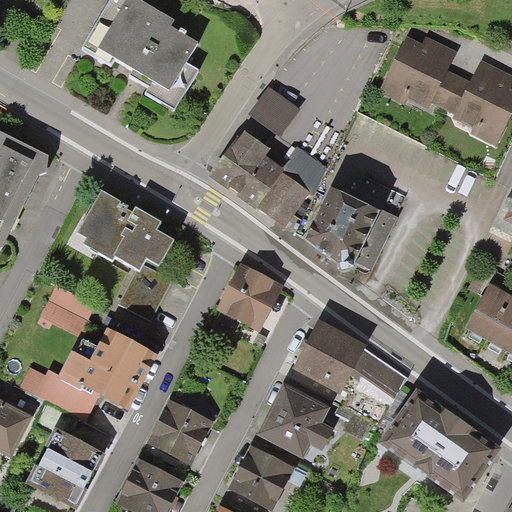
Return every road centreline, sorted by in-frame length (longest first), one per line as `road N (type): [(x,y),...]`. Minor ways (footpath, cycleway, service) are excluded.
road 1 (residential): [(241,230),(93,511)]
road 2 (residential): [(311,282),(194,511)]
road 3 (residential): [(311,282),(511,427)]
road 4 (residential): [(172,185),(290,19),(324,0)]
road 5 (unknown): [(365,293),(421,206),(487,202),(511,159)]
road 6 (residential): [(0,319),(87,133)]
